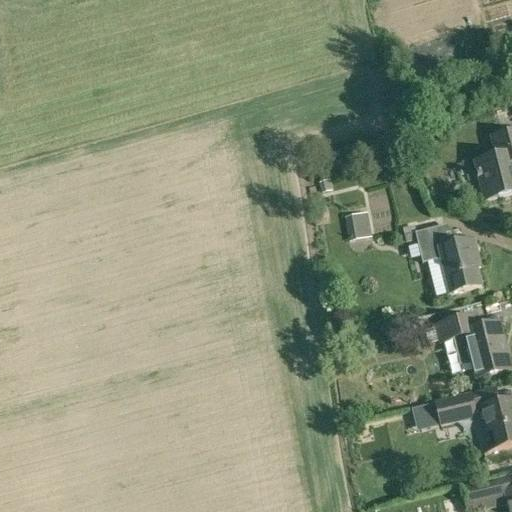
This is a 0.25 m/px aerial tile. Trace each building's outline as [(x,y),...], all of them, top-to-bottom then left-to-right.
[(405,0),(407,14),(456,9),(455,0),(405,0)] [(511,196),(511,134),(493,139),(498,159),(476,164),(485,203),(511,196)] [(332,192),(329,182),(320,184),(323,194),(332,192)] [(357,243),(378,241),(376,220),(355,223),(357,243)] [(425,220),(401,226),(405,241),(416,238),(422,264),(441,259),(450,297),(482,289),(478,270),(481,269),(474,240),(448,247),(444,227),(427,231),(425,220)] [(467,338),(478,381),(511,373),(500,327),(476,333),(472,320),(439,329),(442,344),(467,338)] [(454,420),(475,415),(479,414),(478,411),(475,397),(471,397),(436,406),(442,429),(455,426),(454,420)] [(511,403),(500,406),(482,411),(488,435),(492,450),(493,453),(511,448),(511,403)] [(407,448),(438,441),(434,422),(402,429),(407,448)] [(511,511),(511,482),(511,479),(465,491),(469,508),(466,509),(466,511),(486,511),(508,506),(509,511),(511,511)]
